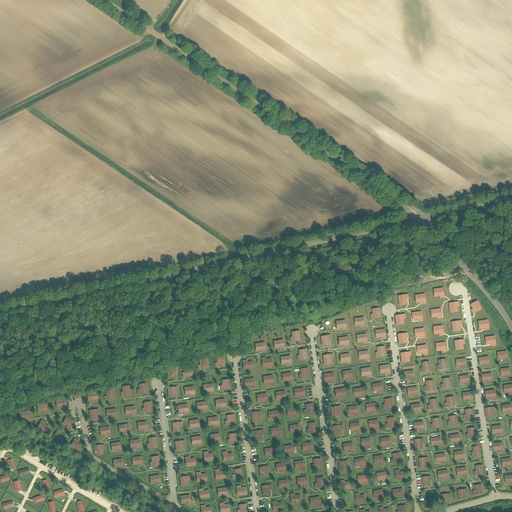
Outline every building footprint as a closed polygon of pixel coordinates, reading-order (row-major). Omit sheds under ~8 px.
[(444,295),(434,297),(435,305),(441,305),(441,307),(446,306),(444,295)] [(426,300),(416,302),(417,310),(422,309),(423,312),(428,311),(426,300)] [(480,300),(472,303),(474,309),(472,309),(474,314),(484,310),(480,300)] [(408,301),(398,302),(399,312),(407,311),(407,306),(409,305),(408,301)] [(382,318),(380,308),(372,309),(373,314),(370,314),(371,319),(382,318)] [(459,311),(449,313),(450,322),(458,321),(458,316),(460,316),(459,311)] [(442,314),(432,315),(433,324),(438,323),(439,325),(444,325),(442,314)] [(423,316),(413,318),(414,326),(419,325),(420,328),(425,327),(423,316)] [(364,317),(354,319),(355,327),(360,326),(361,329),(366,328),(364,317)] [(484,327),(483,317),(474,318),(475,323),(472,323),(473,329),(484,327)] [(406,319),(396,320),(398,330),(406,329),(405,324),(407,323),(406,319)] [(345,320),(335,321),(336,330),(341,329),(342,331),(347,331),(345,320)] [(461,328),(451,329),(453,339),(461,338),(460,333),(462,333),(461,328)] [(385,329),(375,330),(376,339),(381,338),(381,340),(387,340),(385,329)] [(444,329),(434,331),(435,339),(440,338),(441,341),(446,340),(444,329)] [(489,330),(479,331),(480,340),(485,339),(486,341),(491,341),(489,330)] [(301,341),(299,331),(291,332),(291,337),(289,337),(290,343),(301,341)] [(425,331),(415,333),(416,341),(421,340),(422,343),(427,342),(425,331)] [(367,333),(356,335),(358,343),(363,343),(363,345),(368,344),(367,333)] [(320,336),(322,346),(330,345),(329,340),(332,340),(331,334),(320,336)] [(348,336),(337,338),(339,346),(344,345),(344,348),(349,347),(348,336)] [(408,336),(398,338),(400,347),(408,346),(407,341),(409,341),(408,336)] [(283,339),(273,341),(274,349),(279,348),(280,351),(285,350),(283,339)] [(264,342),(254,344),(255,352),(260,351),(261,354),(266,353),(264,342)] [(464,343),(453,344),(455,354),(463,353),(462,348),(464,348),(464,343)] [(447,344),(436,345),(438,354),(443,353),(443,355),(448,355),(447,344)] [(487,344),(477,346),(478,354),(483,353),(484,356),(489,355),(487,344)] [(386,356),(385,346),(376,347),(377,352),(374,352),(375,358),(386,356)] [(427,346),(417,348),(418,356),(424,356),(424,358),(429,357),(427,346)] [(308,359),(306,349),(298,350),(299,355),(296,355),(297,360),(308,359)] [(368,350),(358,352),(359,360),(364,359),(365,362),(370,361),(368,350)] [(410,350),(400,352),(402,361),(410,360),(409,355),(411,355),(410,350)] [(507,351),(497,352),(498,361),(503,360),(504,362),(509,362),(507,351)] [(349,353),(339,355),(340,363),(346,362),(346,365),(351,364),(349,353)] [(322,355),(323,365),(332,364),(331,359),(333,359),(333,354),(322,355)] [(290,355),(280,357),(281,365),(286,364),(287,367),(292,366),(290,355)] [(489,357),(479,359),(480,367),(485,366),(485,369),(490,368),(489,357)] [(226,368),(224,358),(216,359),(217,364),(215,364),(215,369),(226,368)] [(465,358),(455,360),(456,368),(462,367),(462,370),(467,369),(465,358)] [(261,359),(263,369),(273,368),(272,360),(266,361),(266,359),(261,359)] [(448,369),(447,359),(438,360),(439,365),(437,365),(437,370),(448,369)] [(209,370),(207,361),(199,362),(200,367),(198,367),(199,372),(209,370)] [(242,362),(244,372),(254,371),(253,363),(248,364),(247,361),(242,362)] [(431,372),(430,361),(421,362),(422,368),(419,368),(420,373),(431,372)] [(390,364),(379,366),(381,374),(386,374),(386,376),(391,375),(390,364)] [(371,367),(361,369),(362,377),(367,376),(367,379),(372,378),(371,367)] [(510,367),(499,369),(501,377),(506,376),(506,379),(511,378),(510,367)] [(194,378),(192,368),(184,369),(185,374),(183,375),(183,379),(194,378)] [(177,369),(167,371),(168,380),(176,379),(175,374),(177,374),(177,369)] [(310,378),(308,369),(301,370),(301,375),(299,375),(300,380),(310,378)] [(414,370),(403,372),(405,380),(410,379),(410,382),(415,381),(414,370)] [(352,371),(342,372),(343,380),(349,379),(349,382),(353,381),(352,371)] [(492,373),(481,375),(483,383),(488,382),(488,385),(493,384),(492,373)] [(291,374),(281,375),(282,382),(288,382),(288,385),(293,384),(291,374)] [(334,374),(324,375),(325,382),(331,381),(331,384),(336,384),(334,374)] [(469,375),(459,376),(460,385),(465,384),(466,386),(471,386),(469,375)] [(273,377),(263,378),(264,385),(269,385),(270,388),(274,387),(273,377)] [(452,388),(450,378),(442,379),(443,384),(440,384),(441,389),(452,388)] [(254,380),(244,381),(245,388),(250,387),(251,390),(255,390),(254,380)] [(435,390),(434,380),(425,381),(426,386),(423,387),(424,392),(435,390)] [(231,391),(229,381),(221,382),(222,387),(220,388),(221,392),(231,391)] [(140,390),(137,390),(137,396),(149,394),(148,384),(140,385),(140,390)] [(382,384),(372,385),(373,392),(378,391),(379,394),(383,394),(382,384)] [(511,384),(503,387),(505,394),(511,393),(511,395),(511,384)] [(212,385),(202,386),(203,393),(209,392),(209,395),(214,395),(212,385)] [(123,392),(120,392),(121,398),(132,396),(131,386),(122,387),(123,392)] [(417,387),(407,388),(408,397),(413,396),(414,399),(419,398),(417,387)] [(176,388),(166,390),(168,399),(176,398),(175,393),(177,393),(176,388)] [(194,388),(184,389),(184,396),(190,395),(191,398),(195,397),(194,388)] [(363,389),(353,390),(354,397),(360,396),(360,399),(365,399),(363,389)] [(304,390),(294,391),(295,398),(300,397),(301,400),(305,400),(304,390)] [(344,390),(334,391),(335,398),(341,397),(341,400),(345,400),(344,390)] [(496,390),(485,391),(486,400),(492,399),(492,402),(497,401),(496,390)] [(114,391),(106,392),(106,397),(104,397),(104,402),(115,400),(114,391)] [(97,392),(86,394),(88,402),(93,402),(93,404),(99,403),(97,392)] [(463,394),(464,401),(469,401),(469,403),(475,402),(474,392),(463,394)] [(285,393),(275,394),(276,401),(281,400),(282,403),(286,403),(285,393)] [(266,395),(256,396),(257,403),(263,402),(263,405),(268,405),(266,395)] [(444,403),(445,407),(456,406),(455,398),(447,399),(447,403),(444,403)] [(55,400),(56,409),(62,408),(63,411),(68,410),(67,399),(55,400)] [(430,406),(428,406),(428,412),(440,410),(439,399),(429,400),(430,406)] [(225,400),(215,401),(215,408),(221,407),(222,410),(226,410),(225,400)] [(395,409),(393,400),(385,401),(386,406),(384,406),(385,411),(395,409)] [(145,409),(141,409),(142,414),(153,412),(152,403),(144,404),(145,409)] [(206,403),(196,404),(197,411),(203,410),(203,413),(208,413),(206,403)] [(37,405),(38,414),(44,413),(44,416),(49,415),(48,404),(37,405)] [(315,414),(313,404),(305,406),(306,410),(304,411),(305,415),(315,414)] [(420,404),(410,406),(412,414),(416,413),(417,415),(422,414),(420,404)] [(187,405),(177,406),(178,413),(183,413),(184,416),(188,415),(187,405)] [(376,405),(366,406),(367,413),(373,412),(373,415),(378,415),(376,405)] [(511,405),(502,407),(503,414),(508,413),(509,415),(511,415),(511,405)] [(136,407),(125,409),(126,417),(131,416),(131,418),(137,418),(136,407)] [(357,407),(347,408),(348,415),(354,414),(354,417),(358,417),(357,407)] [(493,408),(485,409),(486,418),(495,417),(494,413),(497,412),(496,407),(493,408)] [(340,408),(329,409),(331,419),(339,418),(338,413),(340,413),(340,408)] [(18,409),(19,422),(26,421),(25,416),(29,416),(29,409),(18,409)] [(100,409),(88,411),(90,422),(100,420),(99,415),(101,415),(100,409)] [(466,415),(464,415),(464,420),(475,418),(473,409),(465,410),(466,415)] [(117,410),(106,411),(107,419),(112,418),(112,421),(118,420),(117,410)] [(296,410),(286,411),(287,418),(293,417),(293,420),(298,420),(296,410)] [(278,412),(268,413),(268,421),(274,420),(275,423),(279,422),(278,412)] [(260,414),(249,415),(251,425),(259,424),(258,419),(260,418),(260,414)] [(236,426),(234,416),(226,418),(227,422),(225,423),(226,428),(236,426)] [(450,422),(447,423),(448,428),(460,426),(458,416),(450,417),(450,422)] [(66,417),(63,424),(67,427),(66,429),(72,432),(77,422),(66,417)] [(217,418),(207,419),(208,426),(214,425),(214,428),(218,428),(217,418)] [(433,424),(430,425),(431,430),(442,429),(441,418),(432,419),(433,424)] [(46,421),(42,419),(36,428),(46,435),(51,428),(44,424),(46,421)] [(397,429),(395,419),(387,420),(388,425),(386,425),(387,430),(397,429)] [(198,421),(188,422),(189,429),(195,428),(195,431),(200,430),(198,421)] [(378,421),(368,422),(369,429),(375,428),(375,431),(379,431),(378,421)] [(148,423),(137,424),(138,432),(143,431),(144,433),(150,432),(148,423)] [(318,433),(316,423),(308,424),(309,429),(307,429),(308,434),(318,433)] [(360,423),(350,424),(350,431),(356,431),(357,434),(361,433),(360,423)] [(424,423),(414,424),(415,431),(420,431),(420,433),(425,433),(424,423)] [(181,424),(171,425),(172,435),(181,434),(180,429),(182,428),(181,424)] [(129,425),(118,427),(119,435),(125,434),(125,435),(131,435),(129,425)] [(299,426),(289,427),(290,434),(296,433),(296,436),(301,436),(299,426)] [(342,426),(332,428),(333,438),(341,436),(341,431),(343,431),(342,426)] [(503,426),(492,428),(494,436),(498,435),(499,438),(505,437),(503,426)] [(63,431),(57,427),(51,438),(63,444),(66,437),(61,434),(63,431)] [(110,428),(99,429),(100,437),(106,436),(106,438),(111,437),(110,428)] [(279,428),(269,429),(270,437),(276,436),(276,439),(281,438),(279,428)] [(468,433),(466,433),(466,439),(477,438),(476,428),(467,429),(468,433)] [(263,433),(253,434),(254,444),(262,443),(262,438),(264,437),(263,433)] [(219,434),(209,435),(210,442),(215,442),(216,445),(220,444),(219,434)] [(238,445),(236,435),(228,436),(229,441),(227,441),(228,446),(238,445)] [(461,435),(449,436),(450,444),(456,443),(457,445),(462,444),(461,435)] [(80,440),(75,437),(69,448),(80,453),(83,446),(78,443),(80,440)] [(200,437),(190,438),(191,445),(197,444),(197,447),(202,447),(200,437)] [(150,444),(147,444),(147,450),(159,448),(157,438),(149,439),(150,444)] [(391,438),(381,439),(381,447),(387,446),(387,449),(392,448),(391,438)] [(442,438),(431,439),(432,447),(437,446),(438,449),(443,448),(442,438)] [(371,439),(361,440),(362,447),(368,446),(368,449),(373,449),(371,439)] [(425,439),(414,441),(416,450),(424,449),(423,444),(425,444),(425,439)] [(141,441),(130,442),(131,449),(136,449),(136,452),(142,451),(141,441)] [(492,444),(493,452),(499,452),(499,453),(505,453),(504,442),(492,444)] [(122,443),(111,445),(112,452),(117,452),(118,455),(123,454),(122,443)] [(184,443),(174,444),(175,454),(183,453),(182,448),(184,447),(184,443)] [(353,443),(343,445),(343,452),(349,451),(350,454),(354,453),(353,443)] [(311,444),(301,445),(302,452),(307,451),(308,454),(312,454),(311,444)] [(95,457),(104,456),(103,450),(105,450),(105,445),(94,446),(95,457)] [(292,446),(282,447),(283,454),(289,454),(289,457),(294,456),(292,446)] [(474,453),(471,453),(471,458),(483,457),(482,447),(473,448),(474,453)] [(274,449),(264,450),(265,457),(271,457),(271,460),(276,459),(274,449)] [(466,451),(454,452),(455,460),(461,459),(462,462),(467,462),(466,451)] [(203,454),(205,464),(215,463),(214,455),(208,455),(208,453),(203,454)] [(222,454),(223,464),(233,463),(232,455),(227,456),(227,454),(222,454)] [(403,464),(401,454),(393,456),(394,460),(392,461),(392,466),(403,464)] [(446,454),(435,455),(436,463),(442,462),(442,465),(447,465),(446,454)] [(143,456),(132,458),(133,466),(138,465),(139,468),(145,467),(143,456)] [(152,463),(149,463),(150,468),(152,467),(162,466),(160,456),(151,457),(152,463)] [(383,456),(373,457),(374,464),(380,464),(380,467),(385,466),(383,456)] [(430,457),(418,459),(420,469),(429,468),(428,463),(431,462),(430,457)] [(511,458),(501,460),(503,469),(508,468),(509,470),(511,469),(511,458)] [(124,459),(114,461),(115,468),(119,467),(120,470),(126,469),(124,459)] [(184,459),(186,470),(196,468),(195,460),(189,461),(189,459),(184,459)] [(365,459),(355,460),(356,467),(362,467),(362,470),(367,469),(365,459)] [(323,471),(321,461),(313,462),(314,467),(312,467),(313,472),(323,471)] [(349,461),(339,462),(340,472),(348,471),(347,466),(349,466),(349,461)] [(304,462),(294,463),(295,470),(301,469),(301,472),(306,472),(304,462)] [(285,465),(275,466),(276,473),(282,473),(282,476),(287,475),(285,465)] [(476,472),(474,472),(474,477),(476,477),(486,476),(484,465),(476,466),(476,472)] [(268,468),(258,470),(259,479),(267,478),(267,473),(269,473),(268,468)] [(467,468),(457,469),(458,477),(463,476),(463,479),(468,478),(467,468)] [(244,480),(242,470),(234,472),(235,476),(233,477),(233,481),(244,480)] [(395,471),(397,481),(407,480),(406,472),(400,472),(400,470),(395,471)] [(449,470),(438,472),(439,480),(445,479),(445,482),(451,481),(449,470)] [(215,473),(216,483),(226,481),(225,473),(220,474),(219,472),(215,473)] [(386,472),(376,473),(377,481),(383,480),(383,483),(388,482),(386,472)] [(196,475),(198,485),(208,483),(207,475),(201,476),(201,474),(196,475)] [(161,475),(150,477),(151,485),(157,485),(157,488),(163,487),(161,475)] [(367,476),(357,477),(358,485),(364,484),(364,487),(369,486),(367,476)] [(432,476),(421,478),(423,488),(431,487),(431,482),(433,481),(432,476)] [(189,478),(179,479),(180,489),(188,488),(188,483),(190,482),(189,478)] [(325,488),(324,478),(316,479),(317,484),(315,484),(315,489),(325,488)] [(307,479),(297,480),(297,487),(303,487),(304,490),(308,489),(307,479)] [(339,481),(340,491),(350,490),(349,482),(344,482),(343,480),(339,481)] [(288,481),(278,482),(279,489),(284,488),(285,491),(289,491),(288,481)] [(475,491),(472,491),(473,497),(485,495),(483,484),(474,486),(475,491)] [(271,485),(261,487),(263,497),(271,496),(270,490),(272,490),(271,485)] [(237,493),(238,499),(248,497),(247,489),(242,490),(241,488),(236,488),(237,493)] [(469,488),(456,490),(458,501),(468,500),(467,494),(470,493),(469,488)] [(228,489),(218,490),(218,497),(224,497),(224,500),(229,499),(229,495),(228,489)] [(403,490),(393,491),(394,498),(399,497),(400,500),(404,500),(403,490)] [(198,491),(200,502),(210,500),(209,492),(203,493),(203,491),(198,491)] [(383,491),(373,492),(374,499),(380,498),(380,501),(385,501),(383,491)] [(355,494),(357,504),(367,503),(366,495),(360,496),(360,493),(355,494)] [(452,493),(441,495),(443,507),(452,506),(451,499),(453,498),(452,493)] [(290,494),(291,505),(301,503),(300,495),(295,496),(295,494),(290,494)] [(190,497),(180,498),(180,505),(186,504),(187,507),(191,507),(190,497)] [(320,497),(311,498),(311,506),(317,505),(317,508),(322,507),(320,497)] [(436,498),(425,500),(426,510),(434,509),(434,504),(437,503),(436,498)] [(272,502),(273,511),(283,511),(282,503),(277,503),(277,501),(272,502)]
